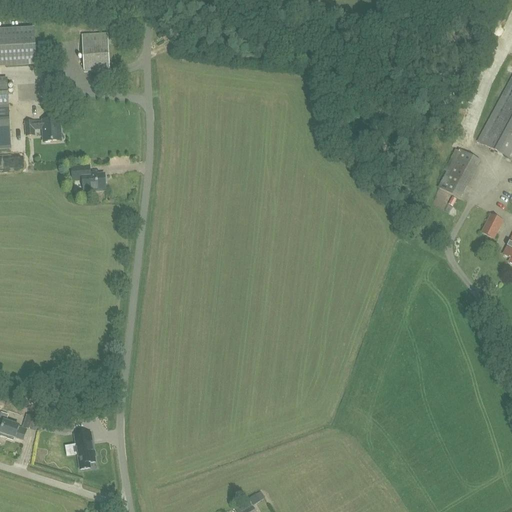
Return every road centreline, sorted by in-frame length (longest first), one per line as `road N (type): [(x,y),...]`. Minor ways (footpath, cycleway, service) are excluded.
road 1 (unclassified): [(127,503),(120,416),(151,147),(151,0)]
road 2 (track): [(147,55),(172,41),(314,54),(356,49),(388,34),(411,0)]
road 3 (unclassified): [(127,503),(0,466)]
